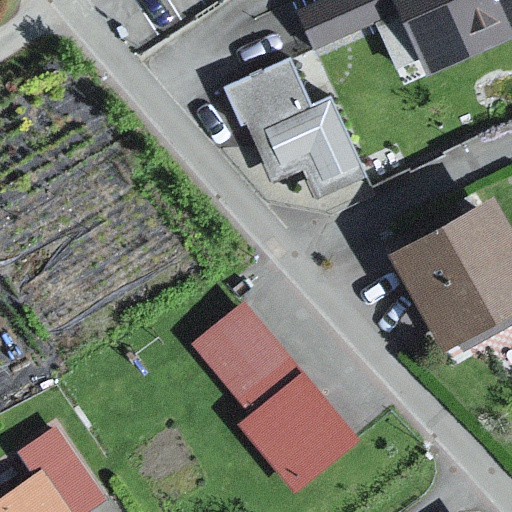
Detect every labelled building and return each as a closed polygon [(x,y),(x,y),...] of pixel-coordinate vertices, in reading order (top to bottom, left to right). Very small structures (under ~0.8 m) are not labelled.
[(407,0),(298,0),(289,4),(310,40),(407,0)] [(511,32),(511,0),(411,0),(435,63),(511,32)] [(309,51),(225,79),(240,119),(254,118),(276,172),(314,163),(321,178),(373,164),(339,88),(327,94),(309,51)] [(511,195),(408,245),(458,338),(511,312),(511,195)] [(185,339),(306,479),(367,426),(245,287),(185,339)] [(20,445),(41,472),(49,467),(78,507),(108,492),(56,423),(20,445)] [(41,472),(0,500),(0,511),(81,511),(78,507),(49,467),(41,472)]
